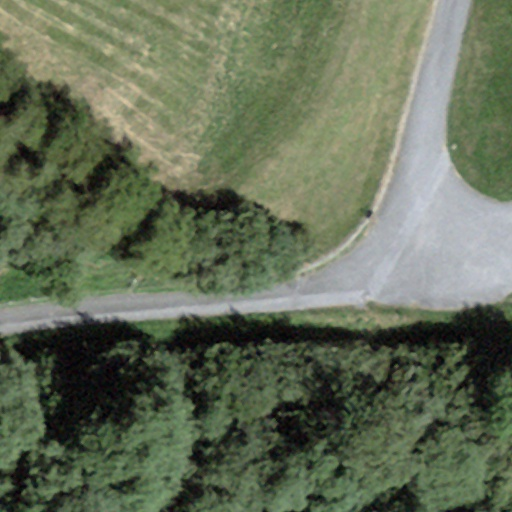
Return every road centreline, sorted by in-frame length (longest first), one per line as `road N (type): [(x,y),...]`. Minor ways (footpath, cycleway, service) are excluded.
road 1 (unclassified): [(0,324),(318,290),(387,243)]
road 2 (unclassified): [(387,243),(457,0)]
road 3 (unclassified): [(387,243),(511,234)]
